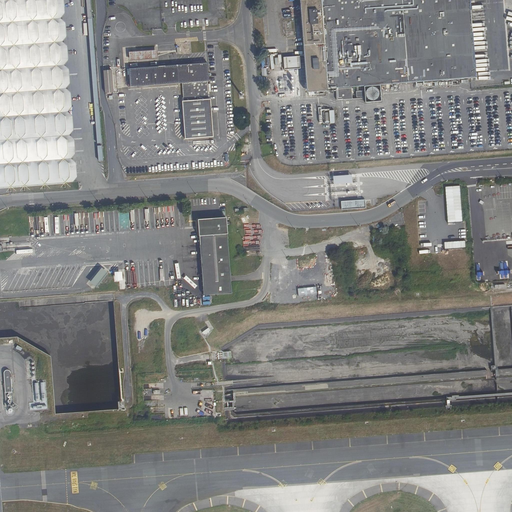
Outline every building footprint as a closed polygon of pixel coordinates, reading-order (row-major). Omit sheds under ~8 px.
[(0,0),(0,187),(72,182),(77,177),(76,163),(71,159),(75,154),(74,140),(69,135),(73,130),(72,116),(67,112),(72,107),(71,93),(66,89),(70,84),(69,69),(64,65),(68,60),(67,46),(62,42),(66,37),(65,23),(60,18),(65,14),(63,0),(0,0)] [(300,0),(308,91),(313,91),(314,95),(324,95),(323,90),(325,90),(326,90),(382,86),(415,83),(445,81),(445,86),(459,85),(459,84),(471,83),(470,79),(475,78),(469,0),(300,0)] [(130,87),(182,83),(207,81),(209,81),(207,63),(129,69),(130,87)] [(112,70),(104,70),(106,93),(114,92),(112,70)] [(207,81),(182,83),(183,101),(209,99),(207,81)] [(210,99),(209,99),(183,101),(182,101),(185,139),(213,137),(210,99)] [(320,123),(336,122),(335,109),(319,110),(320,123)] [(459,186),(445,187),(446,194),(448,222),(462,221),(459,186)] [(341,202),(342,209),(365,207),(364,200),(341,202)] [(198,219),(199,236),(204,236),(227,234),(226,217),(198,219)] [(204,236),(199,236),(203,295),(231,293),(227,234),(204,236)] [(6,370),(3,373),(6,413),(10,416),(14,413),(11,373),(6,370)]
